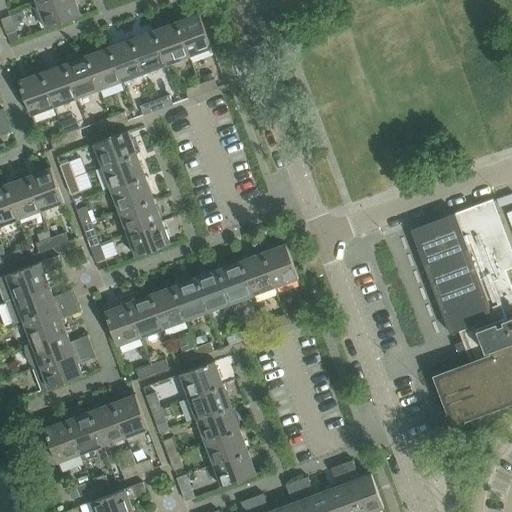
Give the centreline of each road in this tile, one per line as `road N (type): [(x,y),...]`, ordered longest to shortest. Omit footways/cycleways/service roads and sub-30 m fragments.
road 1 (residential): [(324,237),(404,449)]
road 2 (residential): [(246,28),(324,237)]
road 3 (residential): [(324,237),(511,170)]
